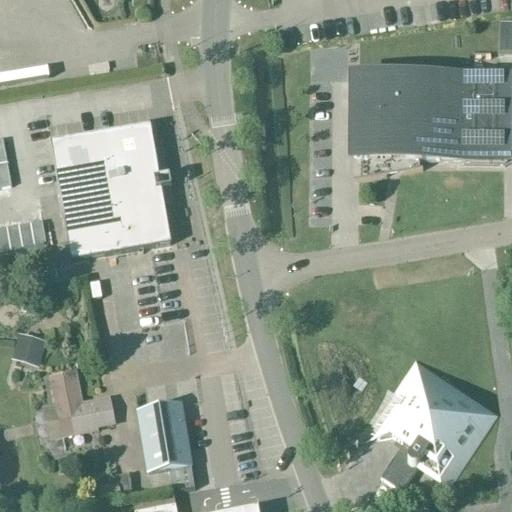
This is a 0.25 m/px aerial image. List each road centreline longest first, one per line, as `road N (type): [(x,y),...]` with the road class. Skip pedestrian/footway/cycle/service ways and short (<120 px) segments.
road 1 (tertiary): [(246,276),(214,69),(215,0)]
road 2 (unclassified): [(511,234),(246,276)]
road 3 (tertiary): [(322,511),(246,276)]
